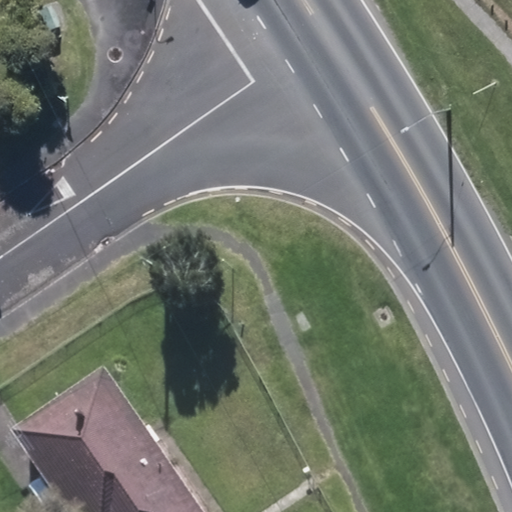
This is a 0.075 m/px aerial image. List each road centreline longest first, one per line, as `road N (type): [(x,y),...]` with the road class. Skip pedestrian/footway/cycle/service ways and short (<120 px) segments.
road 1 (secondary): [(511,408),(485,344),(315,63)]
road 2 (residential): [(0,259),(315,63)]
